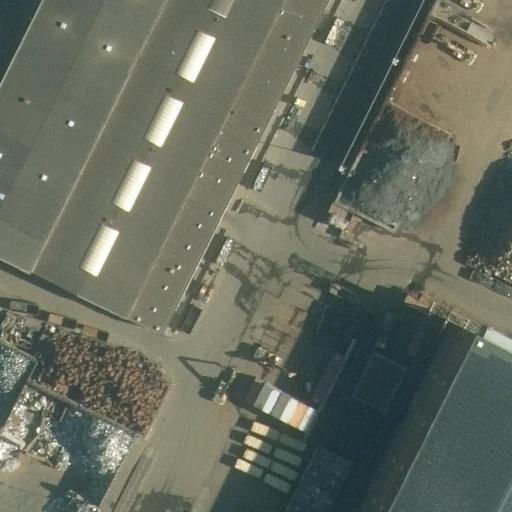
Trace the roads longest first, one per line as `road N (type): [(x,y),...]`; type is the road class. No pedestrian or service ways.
road 1 (unknown): [(263,251),(369,266),(440,240)]
road 2 (unknown): [(440,240),(466,202),(511,81)]
